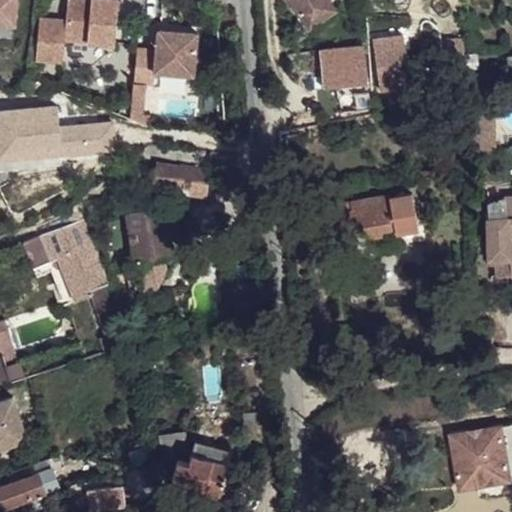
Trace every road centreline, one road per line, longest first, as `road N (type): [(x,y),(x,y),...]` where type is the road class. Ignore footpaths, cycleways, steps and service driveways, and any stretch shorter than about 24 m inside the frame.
road 1 (unclassified): [(235,0),(296,420),(301,511)]
road 2 (unknown): [(260,159),(197,144),(131,145),(0,228)]
road 3 (unknown): [(296,420),(350,393),(511,368)]
